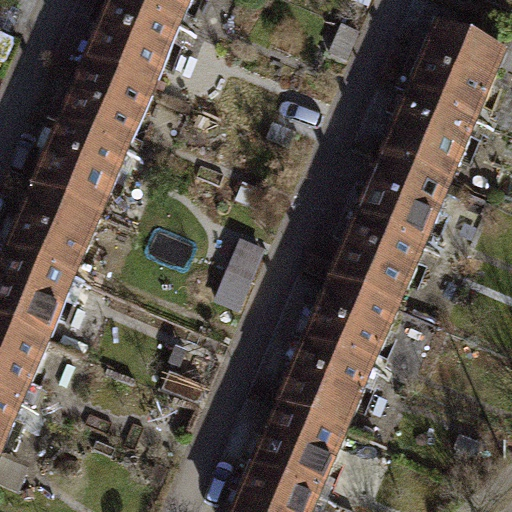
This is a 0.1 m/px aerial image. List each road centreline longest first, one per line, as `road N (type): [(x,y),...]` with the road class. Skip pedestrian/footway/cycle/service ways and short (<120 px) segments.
road 1 (residential): [(182,511),(392,0)]
road 2 (residential): [(0,141),(58,0)]
